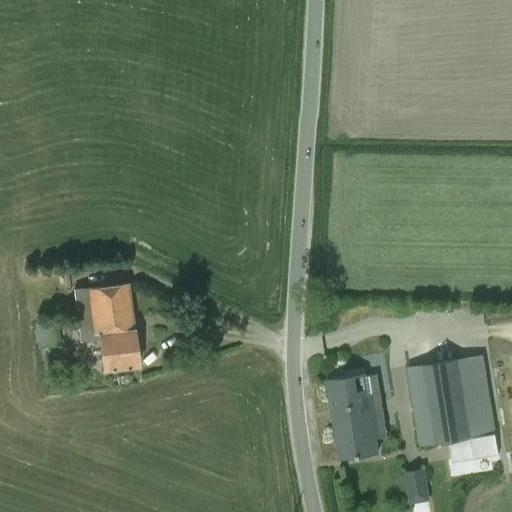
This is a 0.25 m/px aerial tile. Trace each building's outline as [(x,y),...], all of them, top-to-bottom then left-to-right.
[(82,338),(133,333),(127,280),(76,286),(82,338)] [(51,324),(52,350),(71,349),(69,323),(51,324)] [(511,445),(498,355),(421,367),(434,451),(462,446),(464,463),(511,455),(511,445)] [(339,456),(390,448),(377,370),(326,378),(339,456)] [(439,469),(418,472),(421,499),(442,497),(439,469)]
